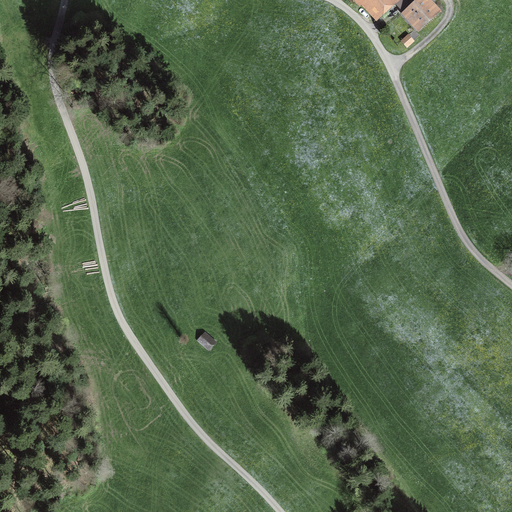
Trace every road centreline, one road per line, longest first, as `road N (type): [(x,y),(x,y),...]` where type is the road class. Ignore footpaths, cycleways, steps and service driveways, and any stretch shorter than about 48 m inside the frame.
road 1 (track): [(279,511),(179,402),(119,311),(54,64),(66,0)]
road 2 (track): [(511,285),(457,225),(376,41),(332,0)]
